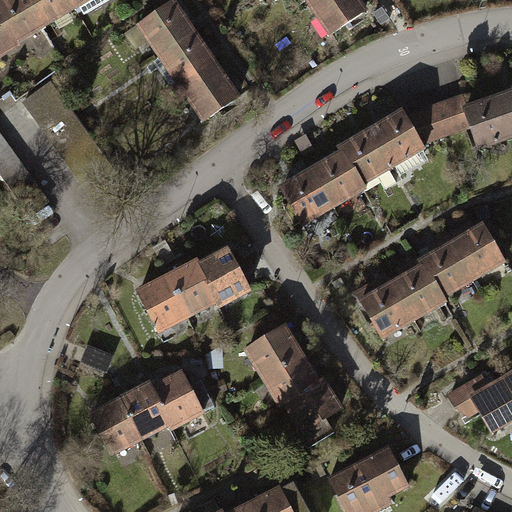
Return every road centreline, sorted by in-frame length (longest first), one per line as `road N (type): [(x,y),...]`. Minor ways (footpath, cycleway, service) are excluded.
road 1 (residential): [(215,165),(391,401),(448,449),(511,483)]
road 2 (residential): [(215,165),(388,59),(453,32),(511,24)]
road 3 (residential): [(9,399),(73,282),(215,165)]
road 4 (residential): [(9,399),(10,454),(58,511)]
